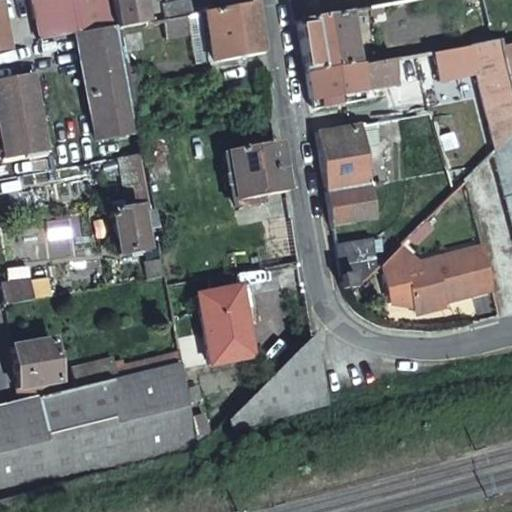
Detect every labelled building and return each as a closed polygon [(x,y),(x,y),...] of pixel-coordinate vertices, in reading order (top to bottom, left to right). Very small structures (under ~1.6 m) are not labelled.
[(112,0),(31,0),(39,46),(78,39),(98,141),(139,134),(135,115),(127,77),(124,63),(122,50),(118,32),(112,0)] [(144,16),(142,0),(112,0),(118,32),(146,27),(144,16)] [(461,0),(474,43),(494,39),(483,0),(461,0)] [(164,12),(166,23),(185,20),(192,19),(189,4),(164,8),(164,12)] [(381,6),(369,9),(370,16),(381,14),(381,6)] [(262,58),(254,8),(203,17),(205,26),(212,68),(262,58)] [(349,13),(298,22),(307,77),(358,66),(349,13)] [(203,17),(192,19),(185,20),(186,29),(205,26),(203,17)] [(186,29),(185,20),(166,23),(146,27),(150,45),(187,38),(186,29)] [(497,158),(511,144),(511,98),(499,49),(496,39),(494,39),(474,43),(469,44),(497,158)] [(511,45),(499,49),(511,98),(511,45)] [(394,59),(358,66),(365,104),(365,108),(402,101),(394,59)] [(365,104),(358,66),(307,77),(311,103),(354,96),(355,105),(365,104)] [(127,77),(135,115),(144,113),(141,94),(146,94),(142,74),(127,77)] [(0,82),(0,132),(5,161),(47,152),(32,77),(0,82)] [(351,130),(317,136),(333,228),(378,221),(367,167),(379,148),(375,127),(360,130),(360,129),(351,130)] [(511,144),(497,158),(511,216),(511,144)] [(283,181),(277,146),(228,155),(236,204),(286,196),(283,181)] [(146,169),(143,155),(120,159),(131,210),(140,208),(153,206),(146,169)] [(155,215),(153,206),(140,208),(143,221),(156,219),(155,215)] [(143,221),(140,208),(131,210),(113,213),(121,258),(148,253),(143,221)] [(358,290),(379,271),(374,242),(336,249),(342,280),(344,292),(358,290)] [(493,292),(484,249),(419,265),(403,248),(382,267),(391,305),(414,306),(415,310),(493,292)] [(151,282),(168,279),(164,261),(148,263),(151,282)] [(33,284),(4,289),(7,309),(37,304),(33,284)] [(242,316),(246,333),(255,331),(252,315),(254,314),(249,288),(240,290),(245,315),(242,316)] [(252,360),(246,333),(242,316),(245,315),(240,290),(198,298),(213,368),(252,360)] [(324,409),(312,339),(218,438),(324,409)] [(57,342),(14,351),(24,402),(66,393),(57,342)] [(78,390),(185,364),(184,357),(118,372),(116,363),(74,372),(78,390)] [(0,502),(203,453),(185,364),(78,390),(73,391),(66,393),(24,402),(0,409),(0,502)]
